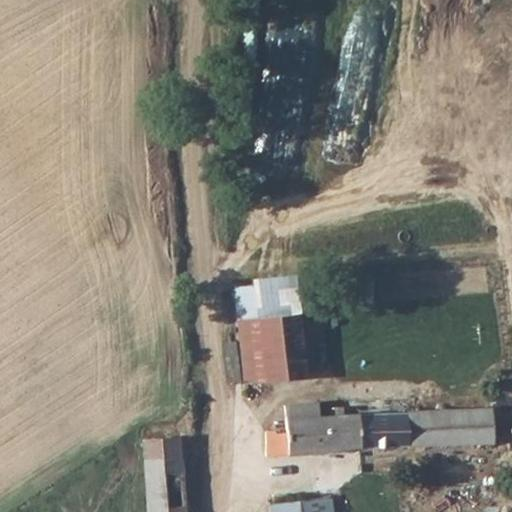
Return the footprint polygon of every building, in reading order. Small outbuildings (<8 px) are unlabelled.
[(245,382),(307,375),(301,314),(240,319),(245,382)] [(319,416),(319,399),(288,401),(288,429),(276,431),(277,425),(267,425),(268,453),(327,451),(371,445),(494,440),(493,406),(420,408),(319,416)] [(146,436),(146,457),(185,456),(184,435),(146,436)] [(186,511),(185,456),(146,457),(149,511),(186,511)] [(272,503),(273,511),(334,511),(333,496),(272,503)]
